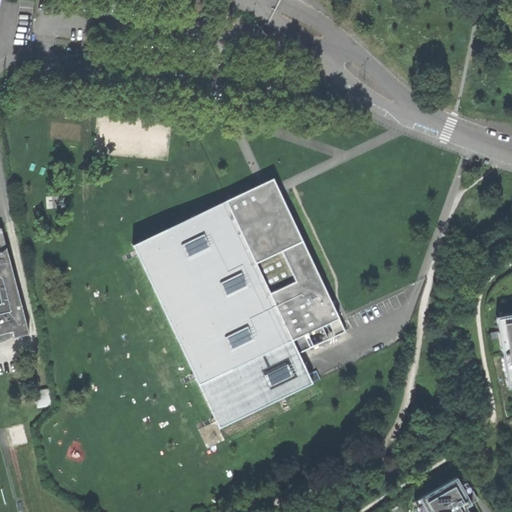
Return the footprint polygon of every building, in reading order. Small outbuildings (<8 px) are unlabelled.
[(130,260),(138,255),(193,372),(185,376),(186,379),(188,382),(196,378),(217,431),(297,391),(312,383),(294,344),(291,339),(338,317),(332,305),(323,286),(327,284),(328,285),(320,268),(320,270),(317,272),(277,187),(275,184),(273,179),(264,182),(259,185),(255,187),(241,193),(237,186),(237,185),(222,192),(223,193),(226,200),(132,244),(135,250),(127,253),(128,257),(130,260)] [(0,334),(12,332),(7,314),(17,311),(19,311),(22,308),(1,228),(0,227),(0,334)] [(29,334),(22,308),(19,311),(17,311),(7,314),(12,332),(0,334),(0,342),(0,343),(5,341),(9,339),(13,336),(13,338),(29,334)] [(511,312),(494,315),(505,388),(511,386),(511,312)] [(37,408),(52,405),(48,389),(34,392),(37,408)] [(418,498),(426,511),(468,511),(466,507),(478,500),(472,489),(465,493),(456,477),(418,498)] [(24,511),(36,511),(33,496),(21,499),(24,511)]
